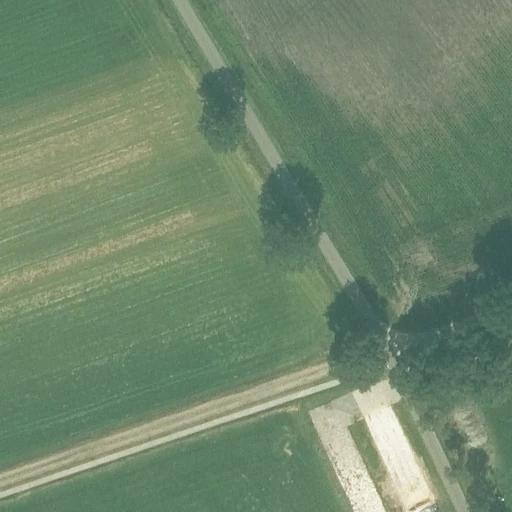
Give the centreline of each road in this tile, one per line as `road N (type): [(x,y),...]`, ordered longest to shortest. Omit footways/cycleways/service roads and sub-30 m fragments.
road 1 (unclassified): [(388,352),(177,0)]
road 2 (track): [(0,484),(244,394),(388,352)]
road 3 (unclassified): [(461,511),(388,352)]
road 4 (unclassified): [(388,352),(511,308)]
